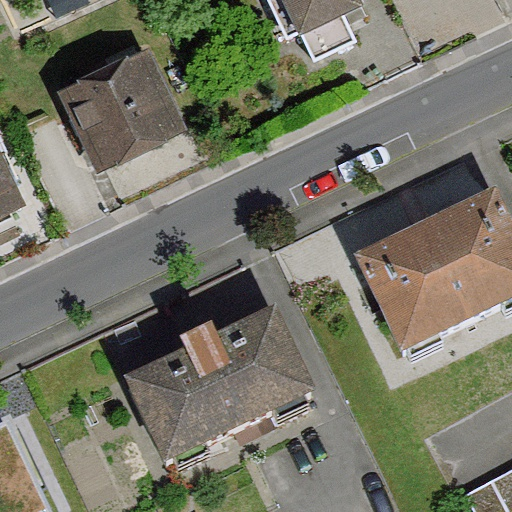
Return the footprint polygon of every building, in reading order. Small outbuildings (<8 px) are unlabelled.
[(358,0),(266,0),(285,39),(300,32),(313,60),(355,40),(341,11),(360,3),(358,0)] [(146,48),(58,89),(97,173),(186,131),(146,48)] [(0,215),(22,206),(0,158),(0,215)] [(511,235),(496,202),(358,265),(401,359),(511,307),(511,235)] [(183,359),(125,388),(164,469),(310,400),(271,318),(212,346),(208,338),(180,352),(183,359)] [(0,431),(0,511),(48,511),(11,434),(8,427),(0,431)] [(511,511),(511,471),(465,497),(473,511),(511,511)]
